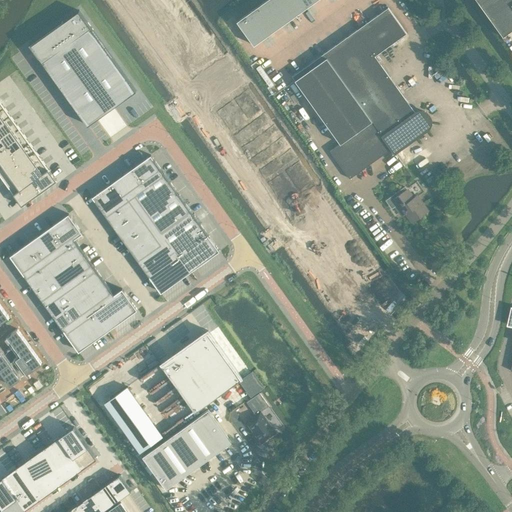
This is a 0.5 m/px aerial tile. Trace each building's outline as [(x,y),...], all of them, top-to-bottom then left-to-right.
[(188,0),(132,0),(188,77),(224,51),(188,0)] [(265,0),(237,21),(254,45),(317,0),(265,0)] [(511,0),(476,0),(503,37),(511,30),(511,0)] [(62,21),(29,45),(39,58),(39,57),(88,125),(137,90),(88,22),(79,10),(63,22),(62,21)] [(416,112),(375,56),(407,33),(391,11),(327,57),(392,148),(395,152),(427,129),(428,128),(429,128),(430,126),(430,125),(431,124),(431,123),(431,122),(431,121),(431,120),(431,119),(431,118),(431,117),(430,117),(430,116),(429,115),(429,114),(428,114),(428,113),(427,112),(426,112),(425,112),(425,111),(423,111),(421,111),(419,111),(418,111),(417,112),(416,112)] [(350,178),(392,148),(327,57),(295,79),(341,143),(330,151),(350,178)] [(249,85),(212,111),(281,207),(318,181),(249,85)] [(5,107),(0,109),(0,123),(11,115),(5,107)] [(11,115),(0,123),(0,136),(17,124),(11,115)] [(17,124),(0,136),(0,137),(6,146),(23,133),(17,124)] [(23,133),(6,146),(12,154),(30,142),(23,133)] [(30,142),(12,154),(14,157),(18,163),(36,151),(30,142)] [(6,146),(0,149),(0,167),(14,157),(12,154),(6,146)] [(36,151),(18,163),(23,169),(25,172),(42,159),(36,151)] [(120,176),(92,196),(161,292),(189,272),(196,268),(220,250),(151,155),(127,171),(120,176)] [(14,157),(0,167),(0,174),(5,182),(23,169),(18,163),(14,157)] [(42,159),(25,172),(31,181),(49,169),(42,159)] [(23,169),(5,182),(14,194),(31,181),(25,172),(23,169)] [(49,169),(31,181),(39,192),(57,180),(49,169)] [(31,181),(14,194),(21,205),(39,192),(31,181)] [(416,195),(413,197),(405,186),(386,200),(392,208),(396,205),(401,212),(404,210),(412,220),(427,210),(416,195)] [(69,213),(10,255),(79,351),(137,309),(122,288),(114,294),(75,239),(83,233),(69,213)] [(351,228),(299,265),(331,309),(383,272),(351,228)] [(218,323),(170,357),(205,405),(252,371),(218,323)] [(14,327),(4,334),(18,354),(13,358),(24,373),(39,362),(14,327)] [(0,346),(0,366),(11,382),(21,375),(0,346)] [(34,383),(38,389),(42,386),(38,380),(34,383)] [(125,388),(103,404),(137,453),(160,436),(125,388)] [(208,409),(143,456),(166,489),(232,442),(208,409)] [(261,411),(246,421),(261,442),(276,432),(261,411)] [(73,426),(0,477),(0,505),(4,511),(21,511),(96,459),(73,426)] [(118,474),(65,511),(97,511),(129,489),(118,474)] [(128,511),(121,501),(105,511),(128,511)]
